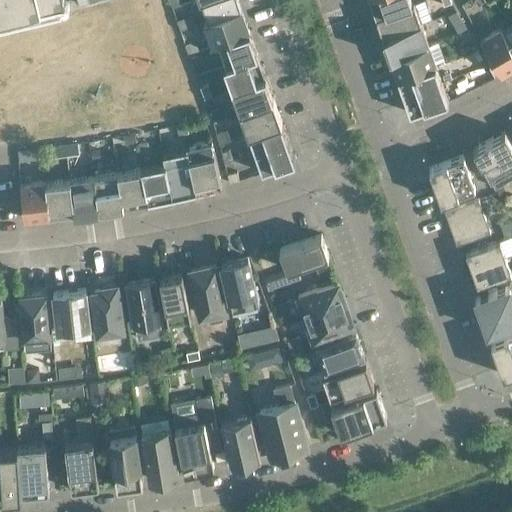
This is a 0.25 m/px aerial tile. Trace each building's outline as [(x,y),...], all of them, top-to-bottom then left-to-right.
[(0,0),(0,23),(61,9),(61,7),(62,6),(62,7),(63,8),(65,9),(66,8),(67,8),(68,7),(68,6),(68,5),(68,4),(68,3),(67,3),(67,2),(66,2),(65,2),(64,2),(63,0),(0,0)] [(208,20),(208,21),(241,9),(237,0),(200,0),(201,1),(200,1),(201,2),(206,16),(206,17),(208,20)] [(369,0),(375,17),(411,4),(411,3),(410,0),(369,0)] [(375,17),(382,37),(420,23),(413,2),(411,3),(411,4),(375,17)] [(208,21),(208,20),(203,22),(211,46),(218,43),(218,42),(249,31),(241,9),(208,21)] [(192,14),(176,20),(180,30),(196,25),(192,14)] [(466,28),(461,20),(454,25),(459,32),(466,28)] [(501,29),(511,47),(511,22),(502,28),(501,29)] [(382,37),(390,57),(428,44),(420,23),(382,37)] [(481,38),(501,73),(511,66),(511,47),(501,29),(502,28),(501,26),(481,38)] [(467,29),(459,32),(462,40),(470,38),(467,29)] [(218,43),(225,64),(226,65),(257,54),(249,31),(218,42),(218,43)] [(184,44),(188,54),(198,50),(196,45),(189,42),(184,44)] [(428,44),(390,57),(397,78),(435,64),(428,44)] [(226,65),(225,64),(223,65),(231,89),(231,88),(265,77),(257,54),(226,65)] [(441,81),(435,64),(397,78),(403,95),(441,81)] [(265,77),(231,88),(239,111),(273,99),(272,97),(265,77)] [(447,99),(441,81),(403,95),(409,113),(447,99)] [(208,85),(200,87),(204,98),(211,95),(208,85)] [(273,99),(239,111),(247,134),(281,122),(273,99)] [(208,111),(212,121),(226,116),(223,106),(208,111)] [(281,122),(247,134),(254,152),(288,141),(281,122)] [(510,178),(511,182),(511,144),(504,130),(472,147),(494,187),(510,178)] [(221,131),(216,133),(220,143),(230,139),(228,134),(221,131)] [(134,133),(123,135),(125,143),(136,141),(134,133)] [(147,141),(137,143),(139,153),(149,152),(147,141)] [(288,141),(254,152),(261,172),(295,160),(288,141)] [(78,153),(76,142),(64,144),(65,155),(78,153)] [(65,155),(64,144),(51,146),(52,157),(65,155)] [(97,148),(90,150),(91,160),(99,159),(97,148)] [(187,148),(162,154),(164,161),(165,161),(172,195),(196,190),(189,157),(187,148)] [(189,157),(196,190),(221,184),(213,151),(189,157)] [(428,166),(440,200),(474,188),(462,154),(428,166)] [(165,161),(164,161),(140,166),(141,168),(141,167),(148,200),(172,195),(165,161)] [(141,168),(117,172),(123,205),(148,200),(141,167),(141,168)] [(117,172),(93,176),(98,209),(123,205),(117,172)] [(226,175),(229,182),(238,179),(236,172),(226,175)] [(69,179),(74,212),(98,209),(93,176),(69,179)] [(45,182),(49,215),(74,212),(69,179),(46,182),(45,182)] [(25,218),(49,215),(45,182),(46,182),(46,180),(21,183),(25,218)] [(456,244),(490,232),(478,198),(444,210),(456,244)] [(32,234),(59,233),(58,219),(32,220),(32,234)] [(511,220),(500,225),(504,236),(511,233),(511,220)] [(321,234),(279,247),(287,269),(328,254),(321,234)] [(499,239),(465,251),(471,268),(505,256),(499,239)] [(258,303),(247,256),(220,262),(232,309),(258,303)] [(477,285),(511,273),(505,256),(471,268),(477,285)] [(224,309),(215,264),(191,269),(200,314),(208,313),(210,321),(221,318),(220,310),(224,309)] [(180,271),(180,272),(160,276),(160,275),(159,276),(168,323),(169,323),(169,322),(189,318),(190,318),(191,318),(181,271),(180,271)] [(126,282),(133,323),(160,318),(154,277),(126,282)] [(342,294),(337,280),(297,294),(305,316),(345,302),(343,303),(340,294),(342,294)] [(123,328),(116,283),(101,285),(101,289),(91,290),(97,332),(123,328)] [(475,297),(487,330),(511,321),(511,294),(508,285),(475,297)] [(85,288),(52,292),(57,328),(89,324),(85,288)] [(49,334),(45,292),(19,295),(23,336),(49,334)] [(2,321),(1,296),(0,295),(0,341),(2,342),(2,347),(17,346),(16,320),(2,321)] [(345,303),(345,302),(305,316),(313,339),(353,325),(348,311),(346,312),(343,304),(345,303)] [(274,327),(259,330),(262,342),(278,338),(274,327)] [(353,331),(317,344),(325,367),(361,354),(362,354),(363,354),(363,352),(362,352),(355,332),(356,332),(355,330),(353,331)] [(511,332),(490,340),(502,374),(511,370),(511,332)] [(286,341),(289,350),(302,346),(298,337),(286,341)] [(280,359),(277,346),(264,350),(266,356),(274,360),(280,359)] [(197,349),(186,351),(187,359),(199,357),(197,349)] [(365,359),(321,374),(329,397),(373,382),(365,359)] [(219,360),(209,362),(213,376),(222,374),(219,360)] [(190,366),(192,374),(209,370),(207,363),(190,366)] [(58,367),(59,379),(70,378),(69,366),(58,367)] [(26,371),(27,382),(38,381),(37,370),(26,371)] [(132,378),(133,385),(143,383),(142,376),(132,378)] [(104,380),(89,382),(91,397),(106,395),(104,380)] [(68,384),(69,395),(82,393),(81,383),(68,384)] [(271,454),(306,445),(301,426),(294,399),(293,399),(289,384),(274,388),(278,403),(259,408),(271,454)] [(376,389),(331,405),(341,433),(386,417),(376,389)] [(35,392),(36,404),(48,403),(48,391),(35,392)] [(314,393),(306,395),(310,407),(318,404),(314,393)] [(172,416),(184,473),(213,467),(210,452),(221,449),(210,394),(195,397),(198,411),(172,416)] [(321,406),(310,410),(314,421),(325,417),(321,406)] [(98,486),(89,414),(75,416),(78,440),(64,441),(70,489),(98,486)] [(220,421),(230,464),(260,457),(250,414),(220,421)] [(41,421),(43,436),(52,436),(51,420),(41,421)] [(134,425),(108,428),(116,484),(142,480),(134,425)] [(177,474),(169,427),(141,432),(149,479),(177,474)] [(45,444),(17,447),(20,494),(48,491),(45,444)] [(17,446),(0,446),(0,465),(2,495),(20,494),(17,447),(17,446)]
